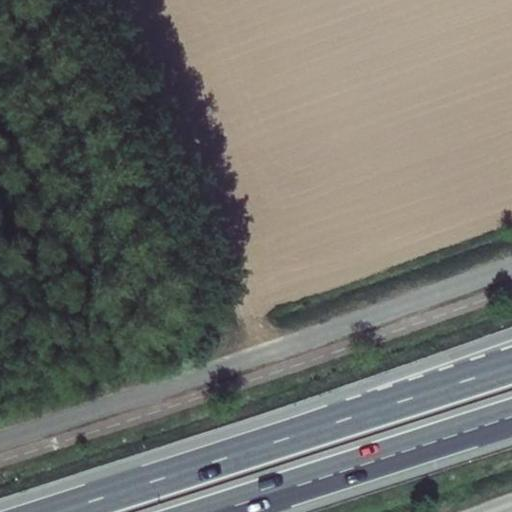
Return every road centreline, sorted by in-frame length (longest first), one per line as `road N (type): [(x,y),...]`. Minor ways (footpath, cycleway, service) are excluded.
road 1 (trunk): [(511,365),(57,511)]
road 2 (trunk): [(214,511),(511,416)]
